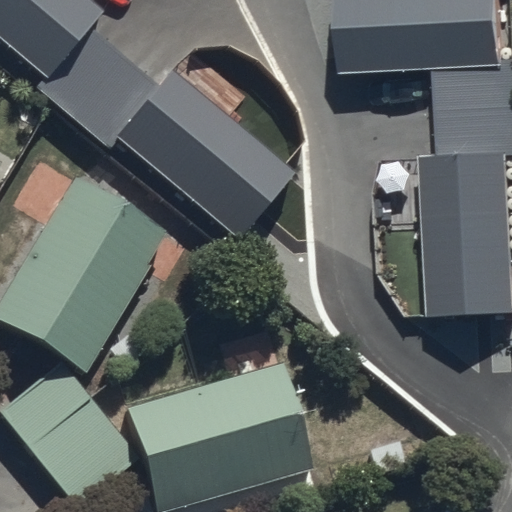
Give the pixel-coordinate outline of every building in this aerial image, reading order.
[(108,12),(94,0),(0,0),(0,37),(47,76),(36,89),(108,149),(118,137),(239,238),(296,171),(173,69),(159,86),(92,30),(108,12)] [(492,0),(334,0),(339,74),(431,69),(436,155),(417,156),(425,316),(511,311),(503,156),(511,155),(511,63),(496,64),(492,0)] [(70,181),(0,297),(0,322),(78,369),(160,234),(70,181)] [(74,507),(137,459),(63,363),(0,411),(74,507)] [(137,459),(152,511),(179,511),(314,472),(282,364),(123,411),(137,459)]
